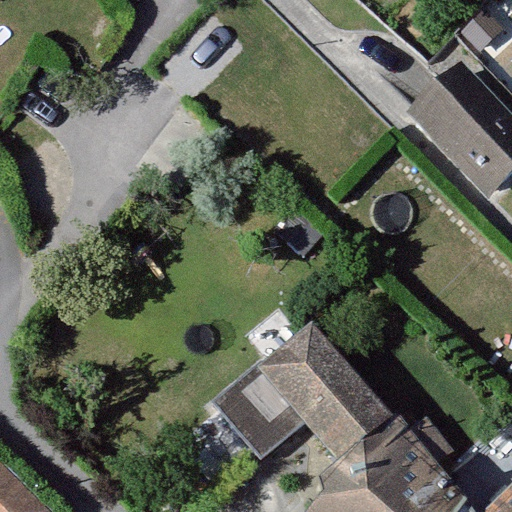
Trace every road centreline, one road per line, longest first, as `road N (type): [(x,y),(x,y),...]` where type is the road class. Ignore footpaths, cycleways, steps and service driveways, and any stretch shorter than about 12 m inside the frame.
road 1 (residential): [(108,511),(11,418),(0,361)]
road 2 (residential): [(0,359),(9,263),(0,230)]
